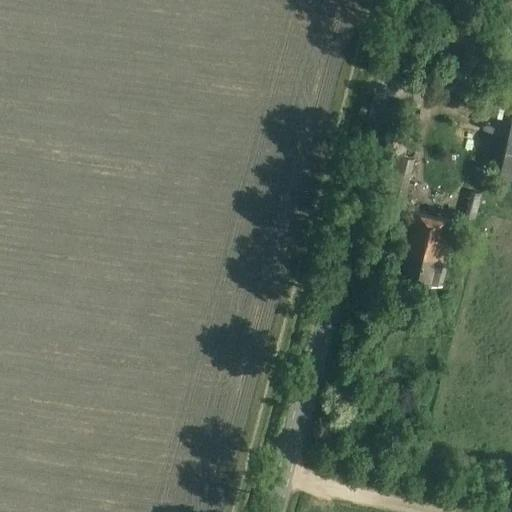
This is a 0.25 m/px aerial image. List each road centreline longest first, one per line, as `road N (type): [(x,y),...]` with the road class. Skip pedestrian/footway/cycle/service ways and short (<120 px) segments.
road 1 (unclassified): [(274,511),(408,0)]
road 2 (track): [(284,476),(426,511)]
